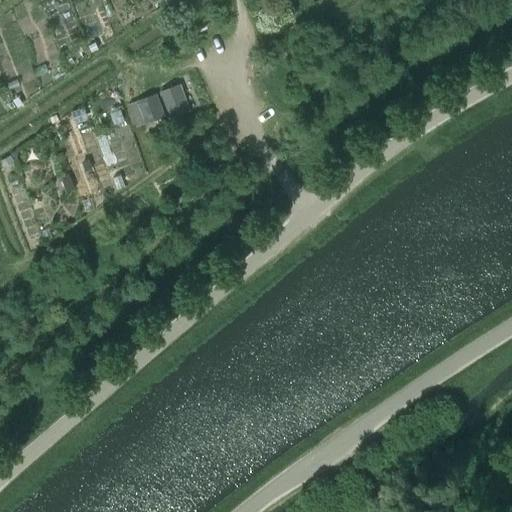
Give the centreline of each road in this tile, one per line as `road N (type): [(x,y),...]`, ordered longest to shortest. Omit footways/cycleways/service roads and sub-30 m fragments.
road 1 (unclassified): [(0,479),(311,209),(459,104),(511,78)]
road 2 (unclassified): [(254,511),(511,330)]
